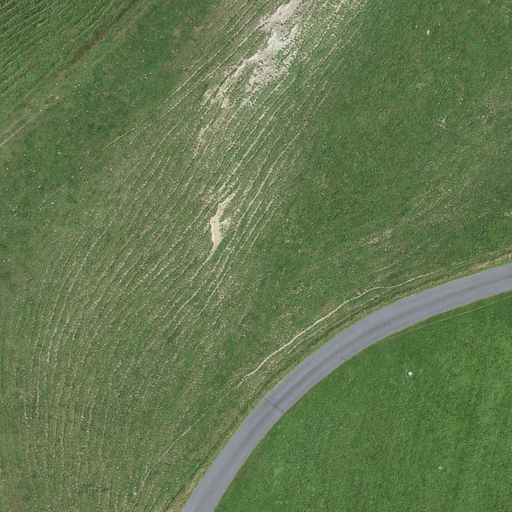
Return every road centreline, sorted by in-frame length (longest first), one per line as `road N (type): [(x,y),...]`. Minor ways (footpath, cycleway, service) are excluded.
road 1 (tertiary): [(511,275),(423,304),(337,349),(266,411),(195,511)]
road 2 (track): [(179,0),(0,134)]
